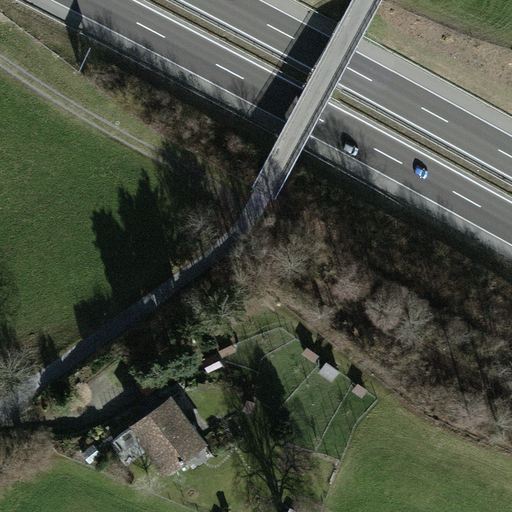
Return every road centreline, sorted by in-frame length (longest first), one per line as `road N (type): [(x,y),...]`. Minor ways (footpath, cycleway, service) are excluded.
road 1 (unclassified): [(365,0),(262,194),(208,256),(0,406)]
road 2 (motorway): [(86,0),(511,226)]
road 3 (motorway): [(511,155),(223,0)]
